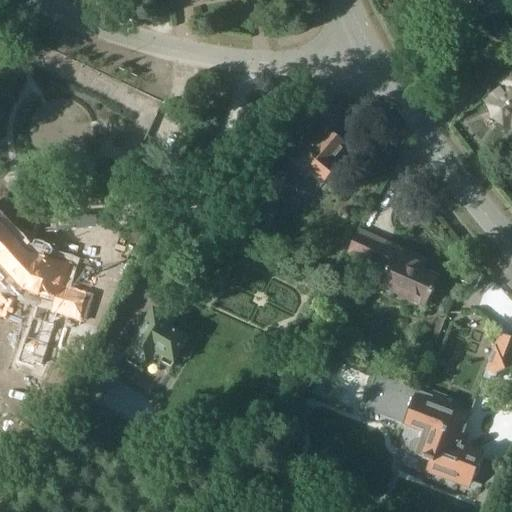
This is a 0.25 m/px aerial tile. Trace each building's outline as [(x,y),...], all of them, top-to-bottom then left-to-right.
[(511,26),(500,25),(499,38),(511,39),(511,26)] [(502,87),(483,101),(488,107),(492,118),(503,126),(507,132),(511,128),(511,69),(498,80),(502,87)] [(272,171),(263,199),(278,204),(284,186),(296,190),(297,186),(312,197),(324,183),(337,167),(333,164),(346,148),(330,134),(319,146),(317,144),(312,149),(301,140),(287,156),(290,159),(285,175),(272,171)] [(0,260),(22,285),(17,301),(36,307),(33,317),(31,317),(17,362),(33,367),(34,364),(42,366),(55,324),(54,323),(57,314),(55,314),(56,313),(63,315),(61,321),(79,327),(79,326),(80,325),(90,296),(60,287),(64,274),(50,269),(52,264),(54,264),(55,261),(44,257),(45,253),(31,249),(36,234),(26,231),(22,228),(18,231),(0,211),(0,260)] [(358,230),(348,253),(388,271),(381,286),(424,306),(437,278),(420,271),(423,265),(412,260),(414,255),(358,230)] [(131,356),(127,362),(140,370),(144,363),(145,364),(149,357),(161,364),(162,362),(170,367),(177,357),(184,345),(183,344),(186,339),(176,333),(176,332),(174,331),(174,332),(167,328),(170,322),(154,312),(147,324),(146,323),(136,340),(137,341),(129,354),(131,356)] [(511,338),(499,334),(483,377),(494,382),(497,374),(511,367),(511,338)] [(112,342),(95,372),(108,380),(125,350),(112,342)] [(88,389),(84,394),(94,400),(97,395),(103,384),(106,379),(97,374),(94,379),(88,389)] [(374,375),(362,407),(425,432),(421,441),(420,441),(419,441),(418,441),(417,441),(416,441),(415,442),(414,442),(413,443),(412,444),(411,445),(411,446),(410,447),(410,448),(410,449),(410,450),(410,451),(411,452),(411,453),(412,454),(413,455),(414,455),(414,456),(415,456),(415,457),(421,459),(421,461),(428,463),(428,469),(437,472),(441,468),(451,472),(450,478),(471,485),(473,479),(474,479),(479,471),(481,462),(480,462),(482,457),(462,449),(465,440),(459,437),(460,433),(463,434),(469,418),(456,414),(457,412),(441,406),(440,408),(430,404),(432,397),(374,375)]
